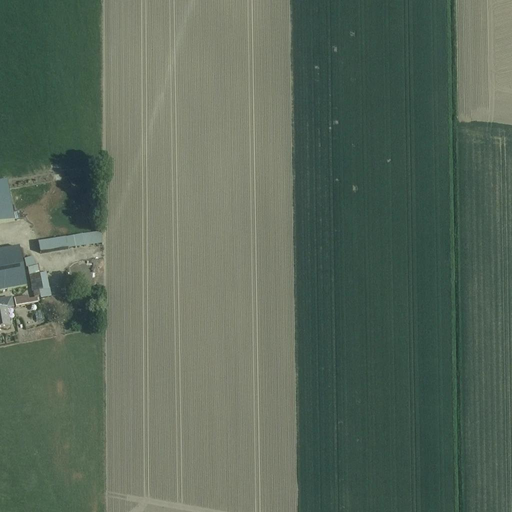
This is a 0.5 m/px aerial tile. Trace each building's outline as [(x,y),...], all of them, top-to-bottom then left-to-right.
[(7,182),(0,183),(0,224),(14,222),(7,182)] [(66,239),(39,243),(40,254),(67,249),(66,239)] [(0,292),(27,287),(19,248),(0,251),(0,292)] [(38,266),(28,268),(32,292),(49,289),(46,273),(40,274),(38,266)] [(38,304),(37,299),(29,301),(28,297),(14,300),(16,308),(38,304)] [(7,310),(13,308),(11,298),(0,300),(0,329),(10,328),(7,310)]
